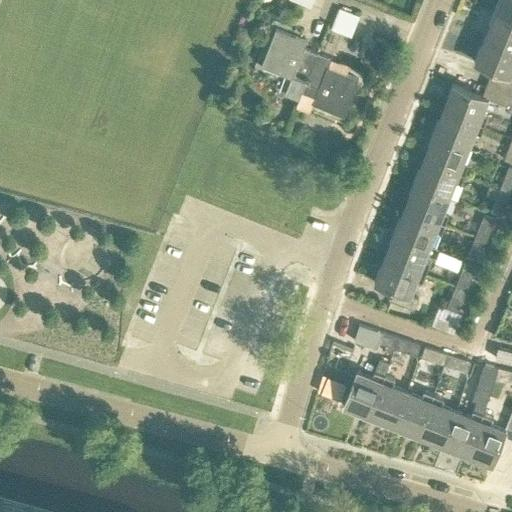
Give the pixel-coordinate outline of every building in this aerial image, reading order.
[(511,0),(497,0),(494,10),(511,16),(511,0)] [(331,27),(351,34),(359,14),(339,6),(331,27)] [(511,16),(494,10),(484,34),(511,45),(511,16)] [(300,74),(307,77),(317,51),(304,46),(307,38),(276,26),(261,63),(265,65),(264,66),(277,71),(277,70),(292,75),(295,69),(301,72),(300,74)] [(511,45),(484,34),(474,59),(493,67),(488,78),(511,87),(511,73),(509,72),(511,63),(511,45)] [(317,51),(307,77),(314,80),(315,77),(321,79),(312,101),(327,106),(327,108),(339,113),(340,111),(344,113),(358,76),(328,64),(331,56),(317,51)] [(452,82),(442,107),(484,123),(488,113),(480,110),(486,96),(507,105),(511,92),(486,82),(482,93),(452,82)] [(442,107),(433,131),(467,145),(472,131),(480,133),(484,123),(442,107)] [(433,131),(423,156),(464,172),(468,162),(461,160),(467,145),(433,131)] [(423,156),(413,180),(447,194),(453,180),(460,183),(464,172),(423,156)] [(511,165),(508,164),(500,186),(510,191),(511,185),(511,165)] [(413,180),(403,205),(445,221),(449,212),(442,209),(447,194),(413,180)] [(510,191),(500,186),(491,209),(501,213),(510,191)] [(403,205),(394,230),(428,243),(434,229),(441,232),(445,221),(403,205)] [(485,211),(476,234),(486,238),(495,215),(485,211)] [(394,230),(384,254),(425,271),(429,261),(422,258),(428,243),(394,230)] [(486,238),(476,234),(467,256),(477,260),(486,238)] [(425,271),(384,254),(374,279),(393,287),(388,298),(413,308),(418,296),(409,292),(414,278),(421,281),(425,271)] [(465,261),(456,283),(467,287),(476,265),(465,261)] [(467,287),(456,283),(447,305),(458,310),(467,287)] [(359,322),(354,338),(377,346),(379,341),(394,346),(397,335),(359,322)] [(397,335),(394,346),(417,353),(420,343),(397,335)] [(421,355),(444,363),(447,352),(425,344),(421,355)] [(511,349),(498,345),(495,356),(511,360),(511,349)] [(447,352),(444,363),(467,370),(470,360),(447,352)] [(357,369),(343,403),(368,413),(389,361),(379,357),(375,368),(372,375),(357,369)] [(442,442),(466,452),(483,411),(495,376),(495,377),(498,366),(484,362),(477,384),(472,397),(476,398),(470,414),(455,408),(442,442)] [(511,369),(498,366),(495,377),(511,381),(511,369)] [(368,413),(393,423),(406,389),(392,383),(395,376),(385,372),(368,413)] [(346,382),(327,374),(321,391),(340,398),(346,382)] [(393,423),(417,433),(434,391),(424,387),(421,394),(406,389),(393,423)] [(417,433),(442,442),(455,408),(441,402),(444,395),(434,391),(417,433)] [(483,411),(466,452),(491,462),(506,425),(511,427),(511,407),(504,427),(491,422),(493,415),(483,411)] [(56,511),(0,496),(0,511),(56,511)]
